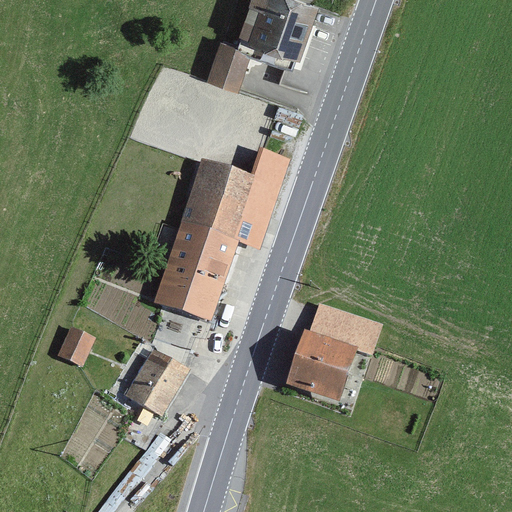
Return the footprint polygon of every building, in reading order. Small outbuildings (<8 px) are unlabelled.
[(308,59),(327,5),(312,0),(257,0),(255,8),(266,12),(255,41),(308,59)] [(240,94),(256,54),(224,42),(209,81),(240,94)] [(293,163),(265,154),(257,178),(208,162),(160,307),(219,327),(246,248),(263,254),(293,163)] [(389,329),(322,307),(294,392),(350,410),(367,359),(378,362),(389,329)] [(99,344),(75,332),(61,361),(85,372),(99,344)] [(194,377),(156,355),(130,400),(168,422),(194,377)]
